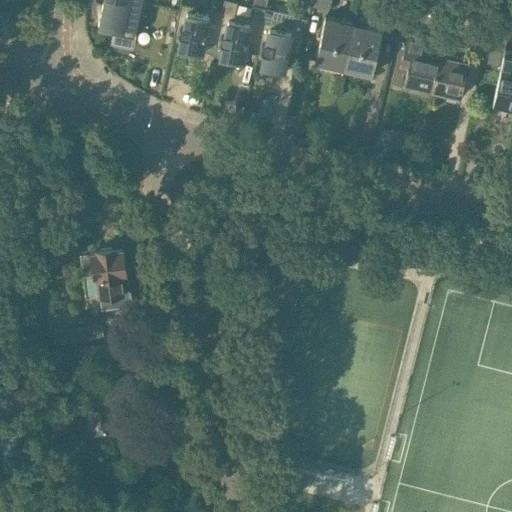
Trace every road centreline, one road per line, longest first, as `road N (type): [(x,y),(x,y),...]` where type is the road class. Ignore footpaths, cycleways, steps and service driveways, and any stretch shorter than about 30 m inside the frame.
road 1 (residential): [(232,511),(157,208),(163,130)]
road 2 (residential): [(511,220),(163,130)]
road 3 (residential): [(163,130),(35,80)]
